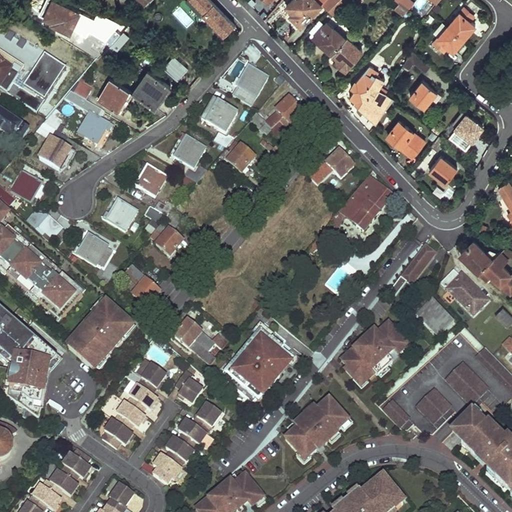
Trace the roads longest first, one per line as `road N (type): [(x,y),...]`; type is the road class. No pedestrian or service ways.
road 1 (residential): [(159,324),(335,112)]
road 2 (residential): [(335,112),(414,198),(449,221),(462,215),(511,130)]
road 3 (residential): [(254,28),(166,124),(96,175),(75,202)]
road 4 (residential): [(289,511),(352,463),(393,452),(434,459),(494,511)]
road 5 (residential): [(510,13),(469,77),(511,114)]
road 6 (unknown): [(435,218),(458,261),(511,309)]
